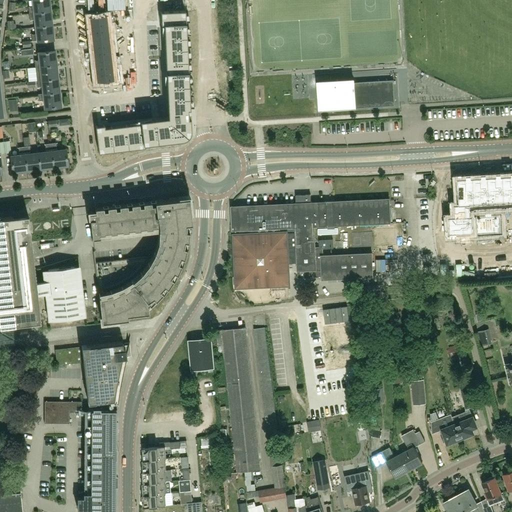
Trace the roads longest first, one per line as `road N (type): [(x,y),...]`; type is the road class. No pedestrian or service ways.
road 1 (secondary): [(509,148),(234,157)]
road 2 (secondary): [(236,170),(509,148)]
road 3 (secondary): [(137,385),(211,274),(218,190)]
road 4 (secondary): [(203,188),(195,268),(147,351),(137,385)]
road 5 (residential): [(212,145),(199,0)]
road 6 (residential): [(81,102),(146,95),(141,19)]
road 7 (residential): [(391,511),(453,469),(511,446)]
road 8 (secondary): [(137,385),(127,511)]
